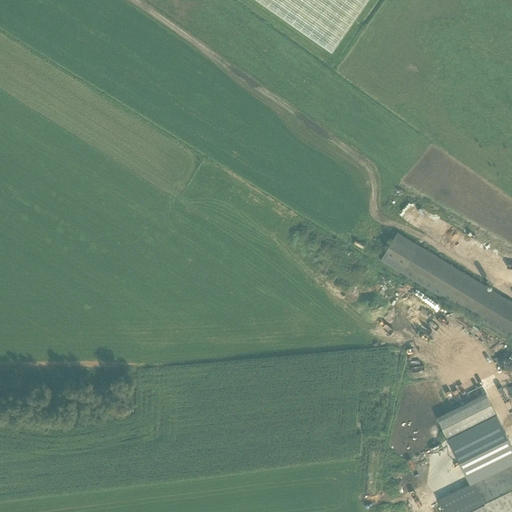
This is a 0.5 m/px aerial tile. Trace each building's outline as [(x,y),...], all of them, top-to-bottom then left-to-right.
[(256,0),(331,53),(369,0),(256,0)] [(511,303),(401,233),(382,262),(511,344),(511,303)] [(511,365),(491,374),(501,401),(511,396),(511,365)] [(486,396),(436,420),(459,468),(509,444),(486,396)] [(511,511),(511,467),(440,500),(445,511),(511,511)]
